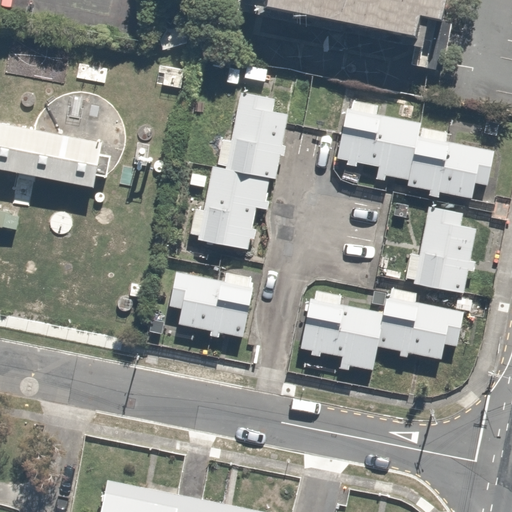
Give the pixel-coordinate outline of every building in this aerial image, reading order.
[(418,0),(217,0),(212,30),(406,66),(418,0)] [(195,212),(192,241),(205,243),(205,246),(217,248),(216,254),(259,260),(265,214),(275,216),(278,186),(288,188),(296,122),(271,119),(273,107),(243,103),(237,147),(224,145),(221,170),(215,169),(209,213),(195,212)] [(496,196),(503,156),(463,149),(464,145),(449,143),(448,147),(431,144),(433,131),(354,117),(345,168),(355,169),(354,173),(365,175),(365,170),(381,173),(379,187),(393,189),(394,184),(414,187),(413,195),(481,207),(483,194),(496,196)] [(113,140),(0,120),(0,174),(104,192),(113,140)] [(481,236),(459,211),(434,208),(426,261),(411,259),(407,292),(473,300),(481,236)] [(229,287),(181,282),(177,311),(186,312),(184,333),(216,337),(216,341),(258,345),(265,277),(230,274),(229,287)] [(393,296),(391,317),(371,315),(371,310),(362,309),(363,298),(319,293),(318,305),(308,304),(303,357),(318,358),(317,364),(328,364),(328,362),(346,363),(345,374),(372,377),(384,378),(386,357),(406,359),(405,364),(414,365),(414,361),(426,362),(425,368),(466,372),(472,304),(393,296)] [(266,511),(109,480),(102,511),(266,511)]
